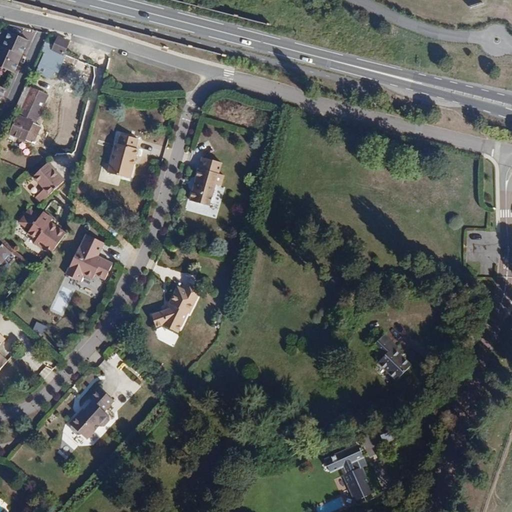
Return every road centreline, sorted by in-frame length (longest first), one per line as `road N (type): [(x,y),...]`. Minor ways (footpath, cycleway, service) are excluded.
road 1 (residential): [(194,109),(122,311),(35,402),(0,413)]
road 2 (unclassified): [(433,511),(505,303),(508,151)]
road 3 (residential): [(508,151),(206,72)]
road 4 (primary): [(97,0),(328,59)]
road 5 (residential): [(206,72),(0,11)]
road 6 (primary): [(328,59),(511,116)]
road 7 (primary): [(511,101),(328,59)]
road 8 (unclassified): [(511,46),(443,34),(356,0)]
